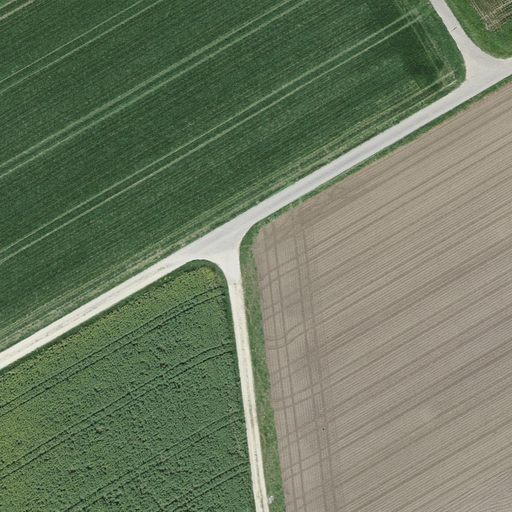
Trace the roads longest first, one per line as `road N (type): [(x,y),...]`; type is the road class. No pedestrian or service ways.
road 1 (track): [(0,362),(511,58)]
road 2 (track): [(254,511),(224,231)]
